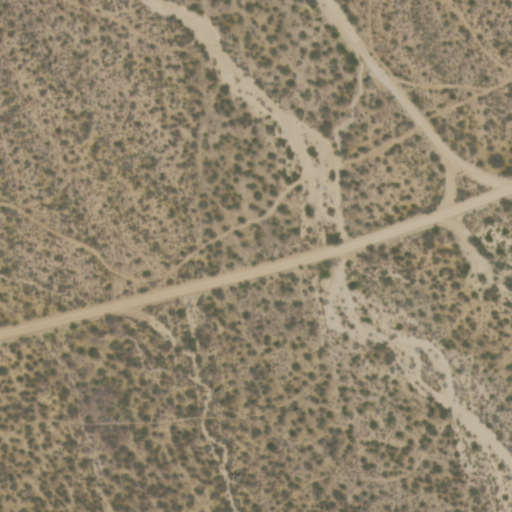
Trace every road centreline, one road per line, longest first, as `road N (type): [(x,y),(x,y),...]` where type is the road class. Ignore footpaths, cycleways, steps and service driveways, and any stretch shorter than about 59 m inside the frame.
road 1 (track): [(0,332),(363,242),(511,184)]
road 2 (track): [(319,0),(419,135),(493,206)]
